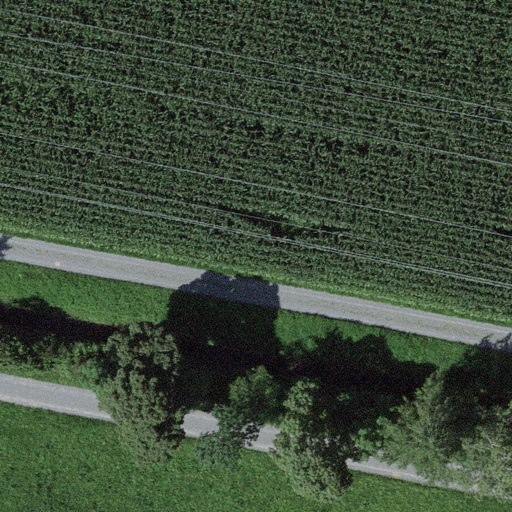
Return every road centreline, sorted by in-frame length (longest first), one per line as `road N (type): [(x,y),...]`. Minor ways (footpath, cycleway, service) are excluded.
road 1 (track): [(0,401),(511,498)]
road 2 (track): [(0,243),(511,338)]
